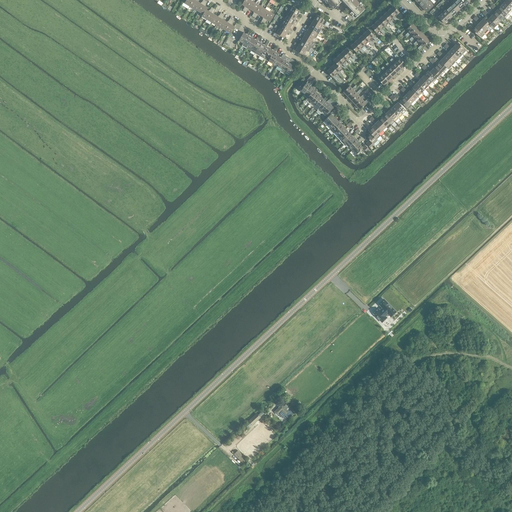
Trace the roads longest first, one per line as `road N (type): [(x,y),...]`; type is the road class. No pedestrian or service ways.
road 1 (tertiary): [(77,511),(511,107)]
road 2 (residential): [(305,64),(358,123),(441,41),(441,31)]
